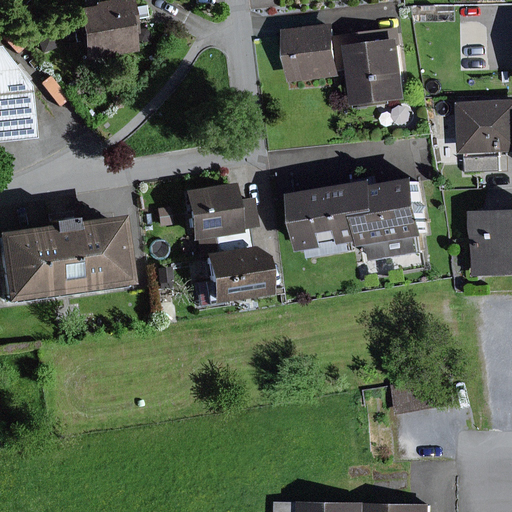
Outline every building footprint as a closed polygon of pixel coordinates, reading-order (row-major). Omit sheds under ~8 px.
[(143,0),(113,0),(80,5),(88,58),(151,48),(143,0)] [(345,20),(291,29),(299,80),(353,72),(345,20)] [(409,20),(354,29),(366,101),(420,93),(409,20)] [(0,136),(42,135),(40,87),(9,44),(0,44),(0,136)] [(511,96),(468,98),(471,170),(507,169),(507,147),(511,146),(511,96)] [(433,170),(305,194),(317,254),(444,231),(433,170)] [(242,177),(192,188),(202,237),(252,226),(242,177)] [(511,209),(482,210),(483,275),(511,274),(511,209)] [(131,212),(0,227),(0,233),(8,301),(140,286),(131,212)] [(270,243),(210,255),(220,303),(280,291),(270,243)] [(399,407),(439,405),(437,374),(398,376),(399,407)] [(312,498),(311,511),(443,511),(444,504),(312,498)]
